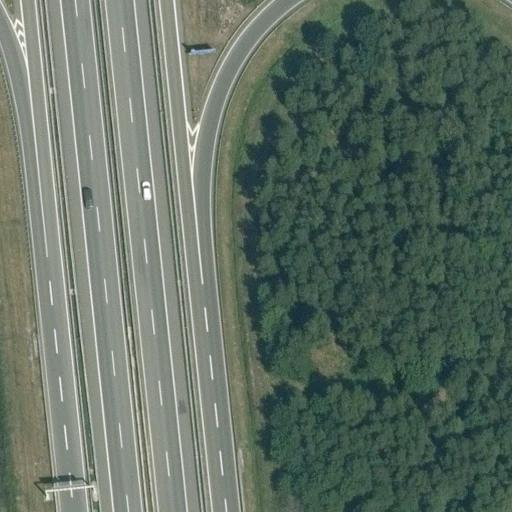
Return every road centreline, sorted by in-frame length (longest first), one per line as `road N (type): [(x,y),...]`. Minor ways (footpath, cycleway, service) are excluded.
road 1 (motorway): [(70,0),(124,511)]
road 2 (motorway): [(173,511),(120,0)]
road 3 (motorway): [(195,289),(205,147),(217,97),(237,52),(289,0)]
road 4 (motorway): [(195,289),(164,0)]
road 5 (motorway): [(52,255),(78,511)]
road 6 (motorway): [(28,0),(52,255)]
road 7 (motorway): [(0,21),(52,255)]
road 8 (motorway): [(219,511),(195,289)]
